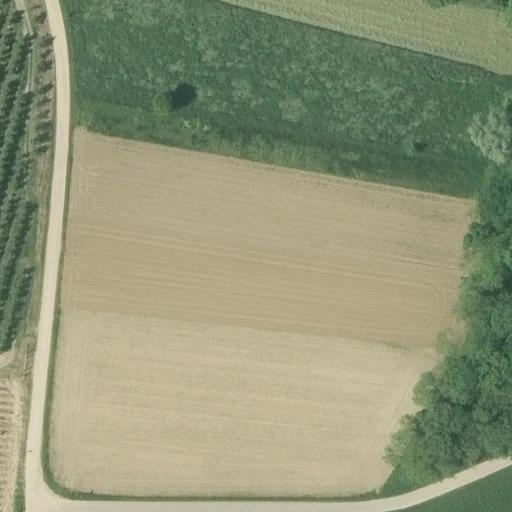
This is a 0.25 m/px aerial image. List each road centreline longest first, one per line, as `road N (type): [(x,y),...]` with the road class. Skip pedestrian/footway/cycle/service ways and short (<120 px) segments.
road 1 (unclassified): [(33,508),(61,153),(60,43),(51,0)]
road 2 (unclassified): [(33,508),(388,508),(511,456)]
